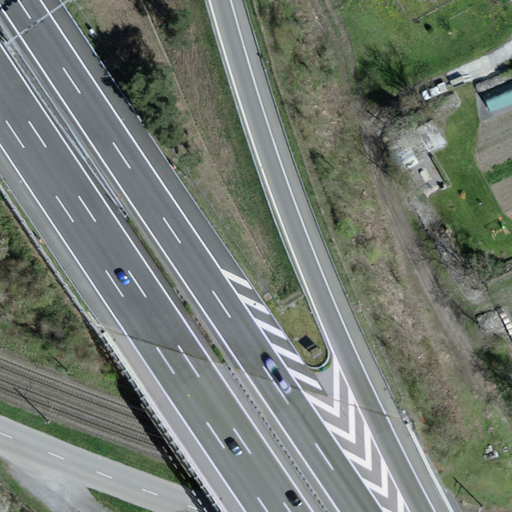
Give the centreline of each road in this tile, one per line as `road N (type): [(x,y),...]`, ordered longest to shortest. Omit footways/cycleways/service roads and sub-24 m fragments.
road 1 (motorway): [(362,511),(19,0)]
road 2 (motorway): [(423,511),(298,237),(222,0)]
road 3 (motorway): [(0,92),(278,511)]
road 4 (track): [(508,433),(385,214),(365,141),(385,115),(511,50)]
road 5 (unclassified): [(222,511),(0,434)]
